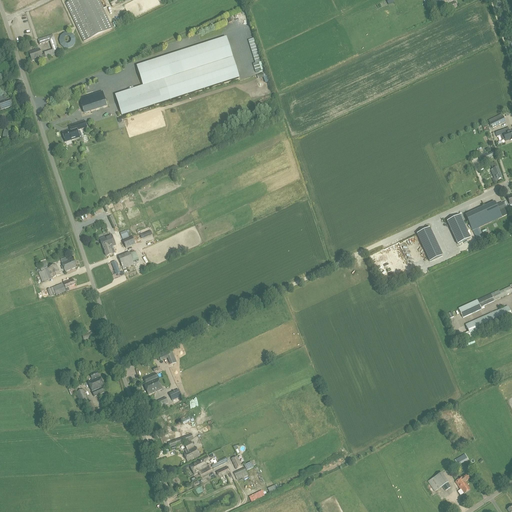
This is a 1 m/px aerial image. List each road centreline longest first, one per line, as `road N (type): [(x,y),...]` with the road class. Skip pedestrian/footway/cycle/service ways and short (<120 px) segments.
road 1 (unclassified): [(119,364),(511,182)]
road 2 (unclassified): [(119,364),(0,4)]
road 3 (unknown): [(33,105),(226,33),(238,33),(251,64)]
road 4 (unclassified): [(168,511),(119,364)]
